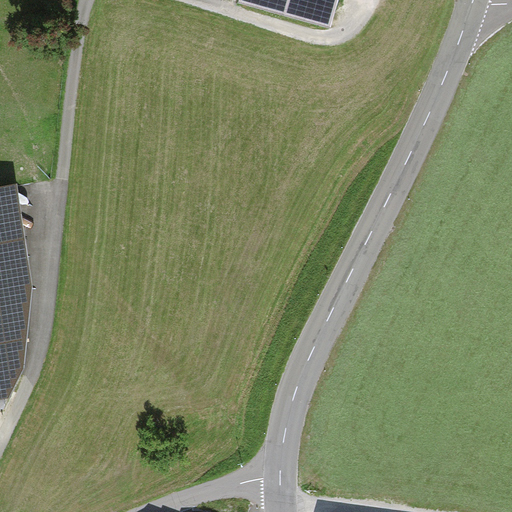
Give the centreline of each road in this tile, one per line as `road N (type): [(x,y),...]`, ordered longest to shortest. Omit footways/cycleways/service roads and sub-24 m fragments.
road 1 (tertiary): [(280,478),(300,379),(424,127),(474,0)]
road 2 (track): [(0,436),(54,295),(90,0)]
road 3 (track): [(187,0),(336,41),(371,0)]
road 4 (unclassified): [(155,511),(280,478)]
